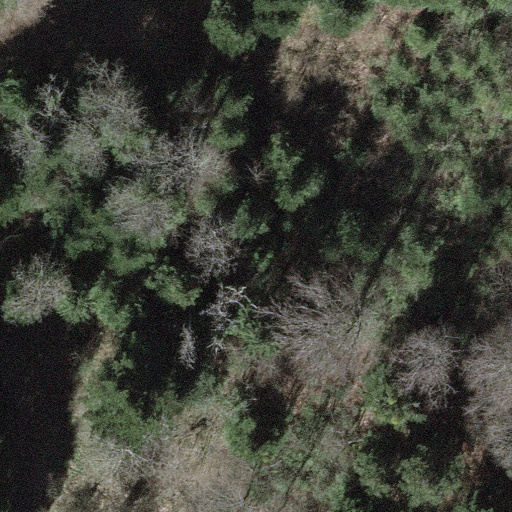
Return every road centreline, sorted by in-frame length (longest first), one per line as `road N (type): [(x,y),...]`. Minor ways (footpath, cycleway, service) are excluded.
road 1 (track): [(0,318),(20,384),(18,511)]
road 2 (track): [(0,38),(130,0)]
